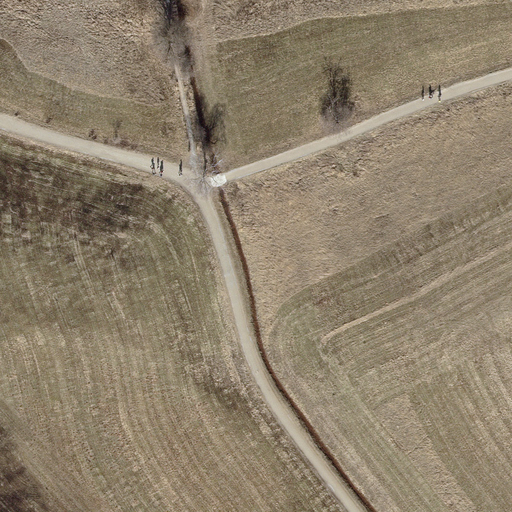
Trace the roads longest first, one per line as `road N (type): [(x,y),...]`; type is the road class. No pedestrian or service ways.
road 1 (track): [(355,511),(263,384),(199,187)]
road 2 (track): [(224,178),(511,74)]
road 3 (track): [(0,121),(155,166),(199,187)]
